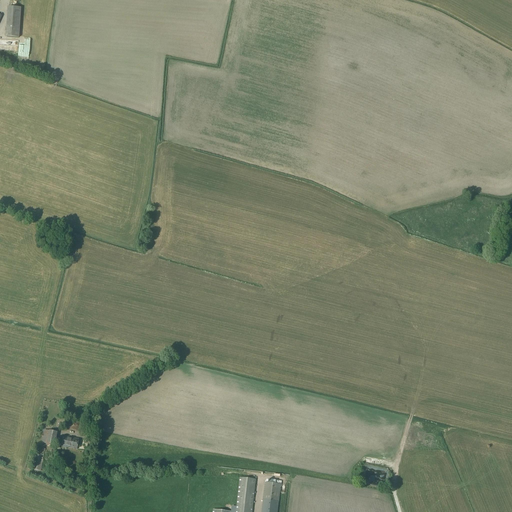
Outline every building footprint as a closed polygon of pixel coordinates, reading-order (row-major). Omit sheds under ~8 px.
[(8,8),(7,37),(19,38),(20,8),(8,8)] [(28,40),(17,39),(17,51),(28,52),(28,40)] [(64,429),(81,432),(82,423),(65,420),(64,429)] [(41,443),(55,446),(57,433),(44,430),(41,443)] [(61,447),(77,450),(79,439),(63,437),(61,447)] [(42,466),(42,463),(44,456),(50,458),(50,454),(61,455),(62,452),(35,447),(31,469),(41,471),(42,466)] [(58,470),(60,458),(55,457),(55,460),(49,459),(49,458),(47,471),(52,472),(53,469),(58,470)] [(252,511),(256,480),(240,478),(236,511),(252,511)] [(277,511),(279,502),(281,485),(265,482),(261,511),(277,511)]
